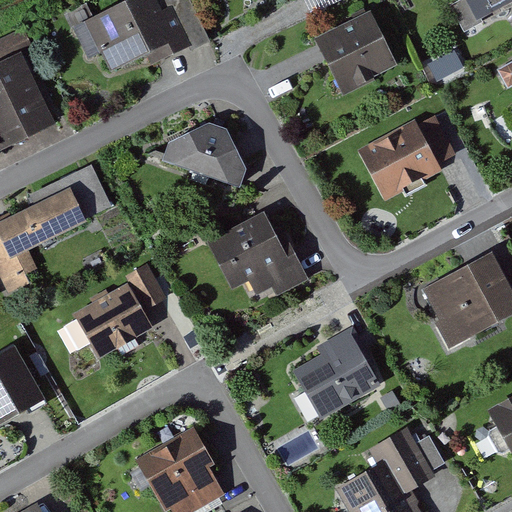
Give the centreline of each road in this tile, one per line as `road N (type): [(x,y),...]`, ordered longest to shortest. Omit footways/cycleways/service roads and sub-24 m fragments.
road 1 (residential): [(511,204),(362,284),(253,97),(227,85),(189,93),(0,182)]
road 2 (residential): [(0,492),(201,380),(277,511)]
